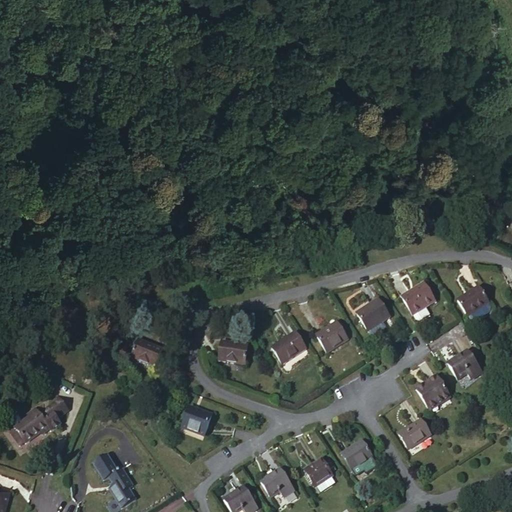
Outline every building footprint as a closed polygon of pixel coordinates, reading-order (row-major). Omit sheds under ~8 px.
[(424,284),(401,298),(413,317),(417,322),(420,323),(431,316),(426,309),(436,303),(424,284)] [(479,289),(458,302),(471,322),(476,323),(490,314),(491,309),(479,289)] [(379,301),(358,315),(369,333),(370,332),(373,337),(376,337),(388,330),(384,323),(391,319),(379,301)] [(339,321),(318,335),(328,352),(350,338),(339,321)] [(295,334),(273,348),(283,364),(305,349),(295,334)] [(221,346),(220,364),(245,366),(245,347),(221,346)] [(166,374),(172,355),(148,349),(142,369),(166,374)] [(468,353),(448,366),(458,381),(467,375),(472,381),(482,374),(468,353)] [(437,379),(417,392),(429,411),(449,399),(437,379)] [(191,409),(183,429),(205,436),(212,416),(191,409)] [(30,433),(40,447),(61,434),(48,415),(39,421),(43,425),(30,433)] [(421,421),(398,436),(408,451),(431,436),(421,421)] [(32,452),(40,447),(30,433),(23,438),(32,452)] [(362,442),(341,456),(352,472),(373,459),(362,442)] [(322,461),(305,472),(315,488),(317,487),(321,493),(335,484),(331,478),(332,477),(322,461)] [(114,498),(122,511),(131,511),(138,507),(132,497),(136,494),(124,477),(119,480),(107,464),(95,473),(105,490),(111,487),(118,495),(114,498)] [(361,471),(352,476),(355,482),(364,478),(361,471)] [(281,472),(262,484),(271,499),(280,493),(282,498),(293,491),(281,472)] [(19,511),(25,495),(1,488),(0,490),(0,500),(4,502),(0,511),(19,511)] [(246,489),(224,504),(229,511),(244,511),(246,511),(255,511),(259,510),(246,489)]
